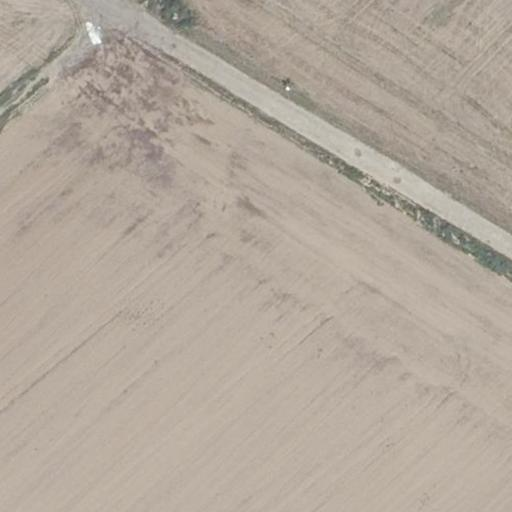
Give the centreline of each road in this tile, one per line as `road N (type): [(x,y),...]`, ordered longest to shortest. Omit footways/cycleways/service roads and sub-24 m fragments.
road 1 (track): [(120,18),(511,247)]
road 2 (track): [(0,115),(120,18)]
